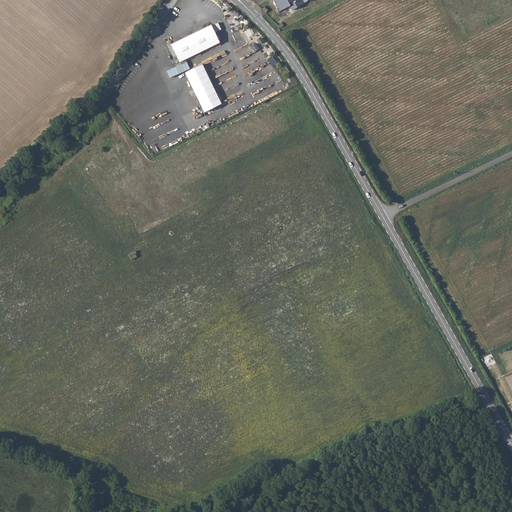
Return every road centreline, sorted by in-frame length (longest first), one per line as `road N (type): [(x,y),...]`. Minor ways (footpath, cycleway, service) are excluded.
road 1 (secondary): [(511,445),(381,215)]
road 2 (secondary): [(381,215),(309,85),(238,0)]
road 3 (unclassified): [(511,153),(381,215)]
